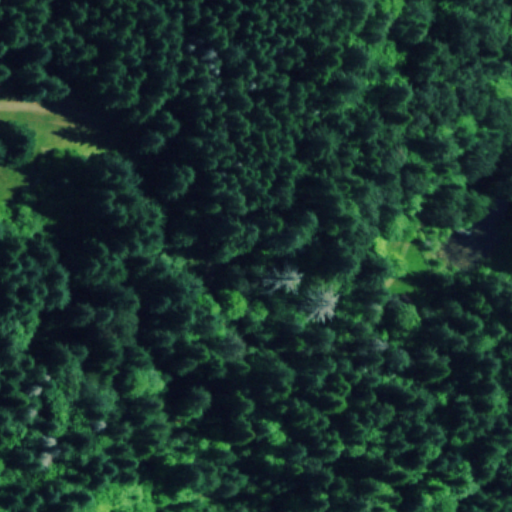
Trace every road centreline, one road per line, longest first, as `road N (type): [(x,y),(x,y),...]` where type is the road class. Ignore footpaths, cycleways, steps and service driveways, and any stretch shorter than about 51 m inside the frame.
road 1 (track): [(443,0),(366,123),(269,234),(147,286),(0,367)]
road 2 (track): [(147,511),(161,475),(147,286)]
